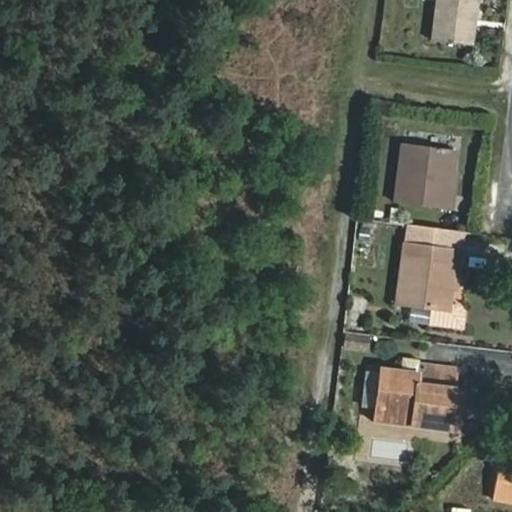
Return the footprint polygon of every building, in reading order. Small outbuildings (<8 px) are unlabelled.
[(467,0),(425,0),(421,46),(461,50),(467,0)] [(445,151),(393,146),(387,205),(445,211),(447,193),(441,192),(445,151)] [(400,226),(397,245),(454,252),(456,233),(400,226)] [(445,267),(453,267),(454,253),(397,248),(391,305),(442,312),(443,290),(445,267)] [(451,291),(453,267),(445,267),(443,290),(451,291)] [(404,413),(402,423),(442,427),(449,372),(411,368),(410,375),(373,372),(369,410),(404,413)] [(368,421),(402,423),(404,413),(369,410),(368,421)] [(511,501),(511,465),(489,462),(483,497),(511,501)] [(419,511),(415,500),(402,511),(419,511)]
